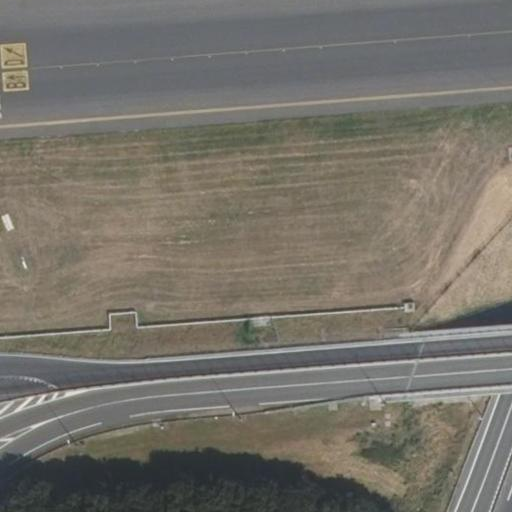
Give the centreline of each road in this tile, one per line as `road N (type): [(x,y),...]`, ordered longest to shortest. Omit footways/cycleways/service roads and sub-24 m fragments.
road 1 (secondary): [(0,459),(44,431),(135,406),(411,377)]
road 2 (secondary): [(411,377),(122,394),(0,429)]
